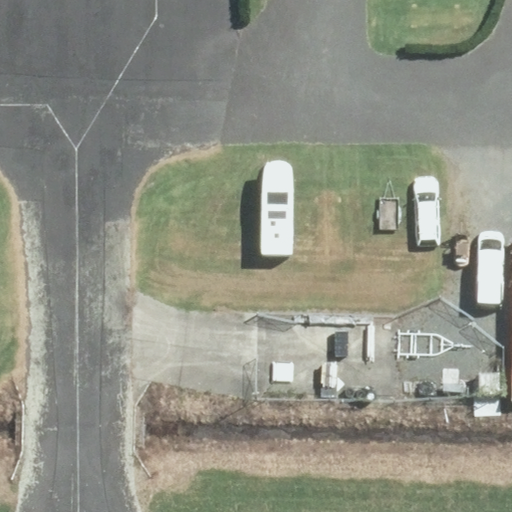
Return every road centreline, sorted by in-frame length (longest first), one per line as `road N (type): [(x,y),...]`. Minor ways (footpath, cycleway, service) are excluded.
road 1 (unknown): [(511,16),(466,53),(155,50)]
road 2 (unknown): [(155,50),(0,48)]
